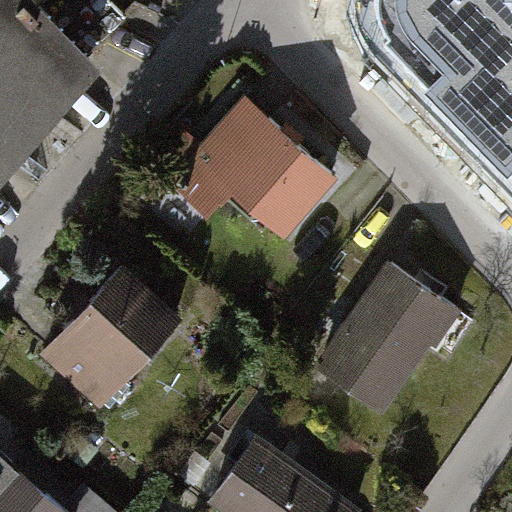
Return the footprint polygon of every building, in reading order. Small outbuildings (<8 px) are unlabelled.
[(34,0),(0,0),(0,156),(95,58),(34,0)] [(492,0),(388,0),(446,52),(492,0)] [(329,173),(241,100),(187,165),(275,237),(329,173)] [(390,260),(319,357),(385,405),(456,308),(390,260)] [(118,263),(47,348),(111,400),(181,316),(118,263)] [(260,431),(215,491),(243,511),(355,511),(360,507),(260,431)] [(0,511),(65,511),(0,458),(0,511)]
